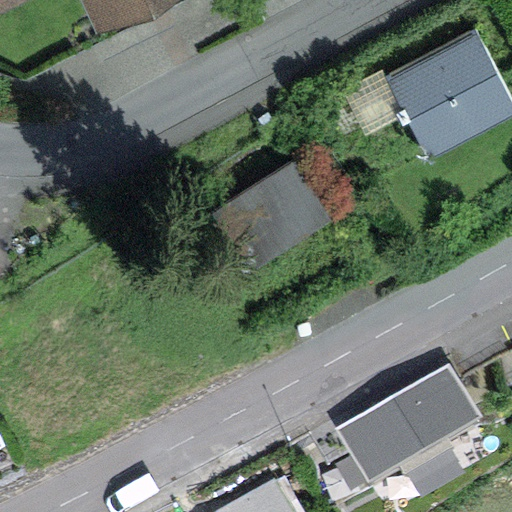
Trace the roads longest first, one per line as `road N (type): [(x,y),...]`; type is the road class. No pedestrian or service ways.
road 1 (tertiary): [(511,254),(49,511)]
road 2 (residential): [(358,0),(137,117),(35,143),(0,136)]
